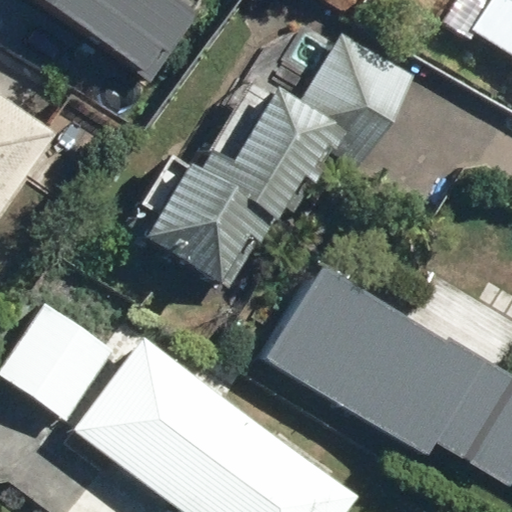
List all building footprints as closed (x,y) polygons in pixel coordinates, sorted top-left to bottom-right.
[(16,0),(106,64),(137,22),(106,0),(16,0)] [(380,0),(317,0),(315,4),(363,32),(382,1),(380,0)] [(511,0),(442,0),(428,26),(511,73),(511,75),(503,92),(511,96),(511,0)] [(280,99),(260,86),(253,97),(233,84),(180,166),(162,154),(100,251),(181,303),(216,246),(234,257),(275,193),(284,199),(314,151),(346,171),(399,88),(319,37),(280,99)] [(0,181),(31,130),(0,111),(0,181)] [(511,346),(511,318),(430,268),(408,303),(313,245),(238,367),(399,466),(404,457),(472,498),(486,475),(511,490),(511,380),(497,372),(511,346)] [(102,347),(29,299),(0,342),(0,397),(47,429),(102,347)] [(53,440),(151,511),(317,511),(330,495),(124,343),(53,440)]
